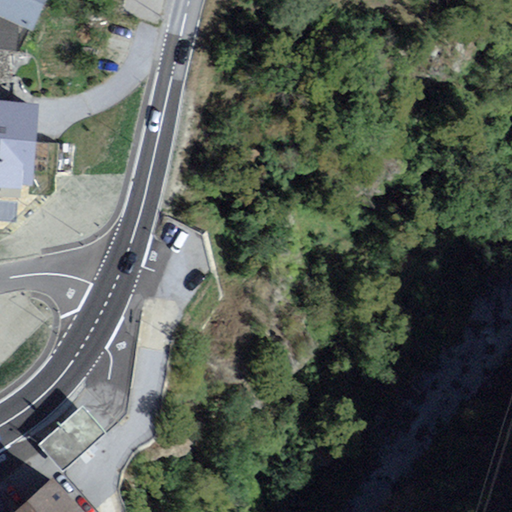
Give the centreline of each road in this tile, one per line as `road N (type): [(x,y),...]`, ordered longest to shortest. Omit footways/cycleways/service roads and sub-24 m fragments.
road 1 (secondary): [(189,0),(119,274)]
road 2 (secondary): [(119,274),(56,381),(0,426)]
